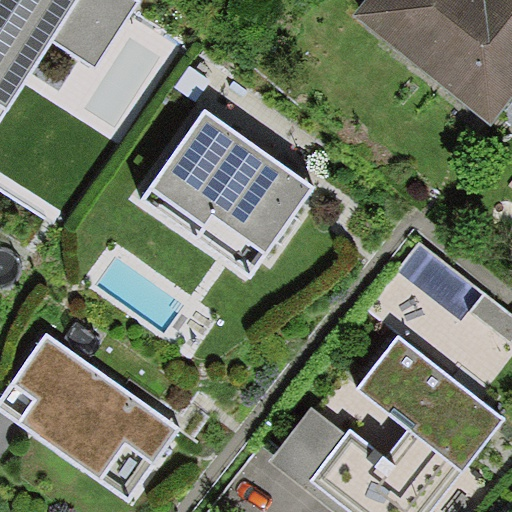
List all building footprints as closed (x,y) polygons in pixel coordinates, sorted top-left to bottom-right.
[(0,0),(0,129),(54,46),(97,74),(141,4),(134,0),(0,0)] [(511,0),(367,0),(351,21),(492,130),(511,105),(511,0)] [(313,198),(205,122),(142,210),(250,286),(313,198)] [(511,315),(485,296),(472,314),(511,344),(511,343),(511,315)] [(185,433),(50,340),(0,412),(0,422),(130,511),(185,433)] [(399,347),(359,401),(406,436),(386,463),(350,436),(346,442),(311,416),(267,475),(316,511),(435,511),(502,424),(399,347)]
